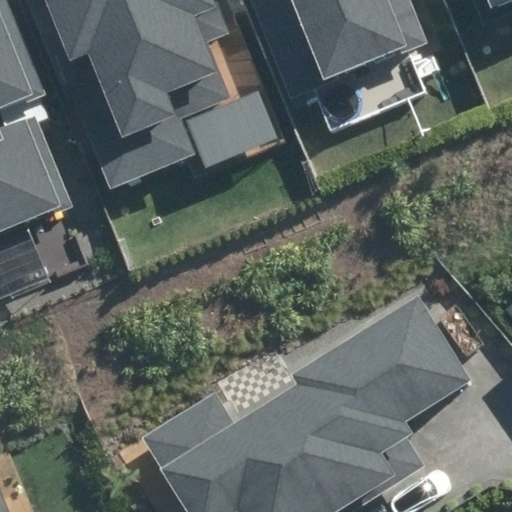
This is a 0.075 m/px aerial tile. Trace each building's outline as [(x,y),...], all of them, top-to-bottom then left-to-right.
[(0,0),(0,235),(71,207),(34,114),(0,127),(0,112),(45,95),(6,0),(0,0)] [(30,0),(108,188),(194,153),(180,118),(231,97),(209,44),(236,33),(222,0),(30,0)] [(253,0),(293,98),(428,44),(409,0),(253,0)] [(511,0),(473,0),(483,21),(511,9),(511,0)] [(477,383),(424,300),(237,422),(217,391),(141,441),(187,511),(346,511),(405,474),(395,459),(425,440),(414,423),(477,383)] [(22,511),(10,481),(0,484),(0,511),(22,511)] [(496,511),(489,501),(472,511),(496,511)]
